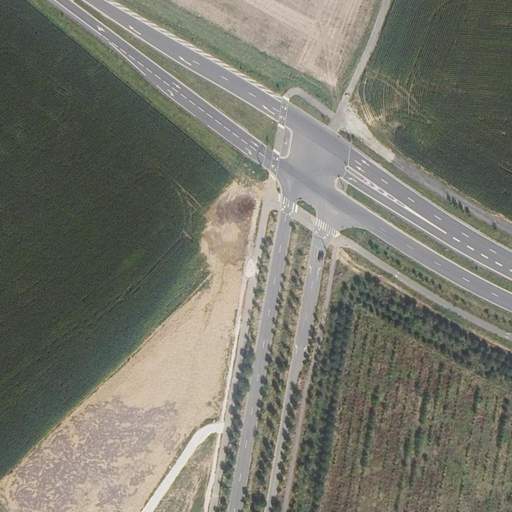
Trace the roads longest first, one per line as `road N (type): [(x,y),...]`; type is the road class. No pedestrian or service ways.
road 1 (tertiary): [(292,178),(235,511)]
road 2 (tertiary): [(269,511),(327,200)]
road 3 (primary): [(58,0),(292,178)]
road 4 (primary): [(324,135),(101,0)]
road 5 (primary): [(511,259),(332,141)]
road 6 (primary): [(327,200),(511,302)]
road 7 (track): [(335,121),(459,207),(511,232)]
road 8 (track): [(511,348),(348,259)]
road 9 (track): [(148,511),(205,430),(227,427)]
